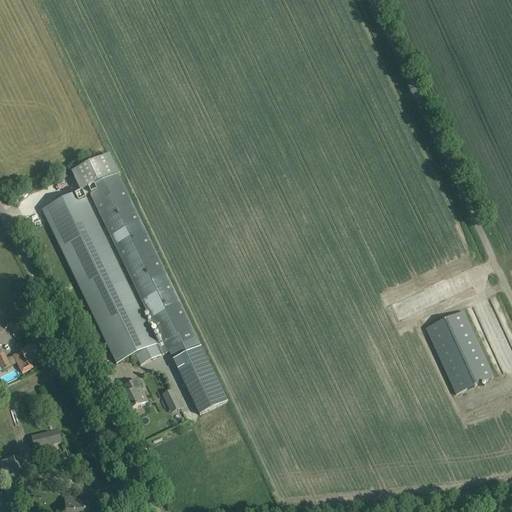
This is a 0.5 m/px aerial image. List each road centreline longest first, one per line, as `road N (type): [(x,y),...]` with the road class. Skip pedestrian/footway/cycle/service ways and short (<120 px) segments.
road 1 (unclassified): [(154,511),(0,208)]
road 2 (unclassified): [(511,299),(372,0)]
